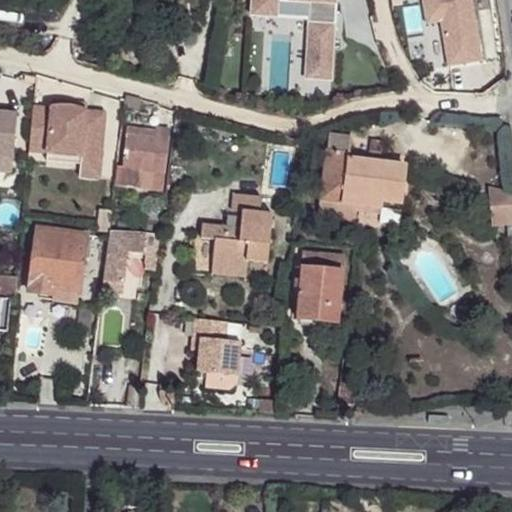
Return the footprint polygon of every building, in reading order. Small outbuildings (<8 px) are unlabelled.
[(251,0),(251,12),(277,14),(277,0),(305,0),(310,0),(309,17),(305,69),(313,69),(313,78),(329,79),(335,0),(251,0)] [(277,0),(277,14),(309,17),(310,0),(305,0),(277,0)] [(313,69),(305,69),(304,77),(313,78),(313,69)] [(141,101),(126,96),(124,105),(139,110),(141,101)] [(87,105),(52,101),(51,109),(59,108),(59,113),(67,114),(68,108),(75,109),(86,112),(87,105)] [(51,109),(32,108),(28,160),(45,162),(46,154),(101,159),(105,114),(86,112),(75,109),(68,108),(67,114),(59,113),(59,108),(51,109)] [(0,157),(13,158),(16,115),(0,113),(0,157)] [(127,128),(126,135),(154,139),(155,132),(127,128)] [(154,139),(126,135),(122,168),(117,167),(115,186),(161,192),(169,134),(155,132),(154,139)] [(400,202),(404,167),(347,160),(350,139),(329,136),(327,153),(326,153),(318,216),(354,220),(355,205),(380,208),(381,200),(400,202)] [(99,179),(101,159),(46,154),(45,162),(80,165),(79,177),(99,179)] [(0,157),(0,172),(11,173),(13,158),(0,157)] [(509,224),(511,223),(511,194),(490,189),(493,225),(509,224)] [(259,212),(260,197),(233,194),(231,211),(242,212),(240,228),(202,224),(201,238),(215,240),(212,264),(247,267),(247,261),(267,263),(272,213),(259,212)] [(108,233),(111,212),(100,210),(97,232),(108,233)] [(87,237),(37,230),(28,292),(53,296),(53,291),(79,295),(87,237)] [(155,271),(159,236),(111,233),(102,292),(123,295),(128,254),(145,255),(145,264),(146,264),(146,270),(155,271)] [(345,256),(303,252),(297,320),(338,324),(345,256)] [(247,267),(212,264),(212,272),(246,276),(247,267)] [(0,276),(0,298),(10,300),(15,300),(17,278),(0,276)] [(78,305),(79,295),(53,291),(53,296),(52,301),(78,305)] [(10,300),(0,298),(0,329),(6,331),(10,300)] [(227,323),(194,320),(193,339),(200,340),(199,352),(197,372),(207,373),(237,376),(240,343),(225,341),(227,323)] [(225,341),(240,343),(241,325),(227,323),(225,341)] [(200,340),(193,339),(192,351),(199,352),(200,340)] [(237,376),(207,373),(206,387),(229,389),(236,384),(237,376)] [(356,384),(341,383),(339,404),(354,405),(356,384)] [(126,409),(137,409),(140,388),(129,386),(126,409)] [(166,407),(173,411),(173,392),(160,392),(160,394),(162,401),(166,407)] [(276,402),(260,401),(259,414),(276,415),(276,402)]
